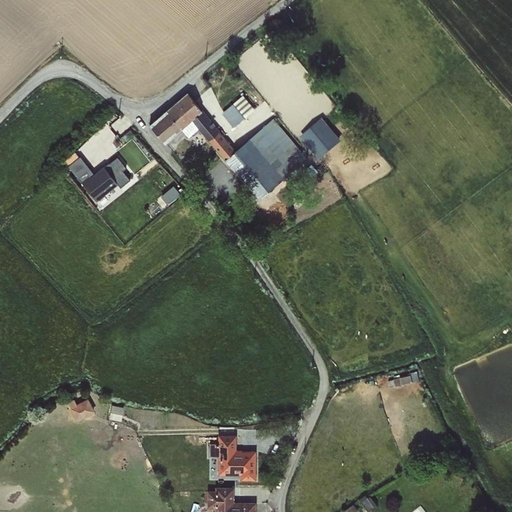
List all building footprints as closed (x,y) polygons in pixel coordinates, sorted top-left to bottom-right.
[(244,144),(205,99),(204,100),(193,87),(150,123),(168,144),(185,130),(191,138),(202,128),(263,198),(310,157),(276,117),(244,144)] [(250,95),(240,99),(247,114),(256,110),(250,95)] [(322,158),(345,139),(326,116),(303,134),(322,158)] [(122,156),(93,174),(91,170),(84,174),(99,199),(132,179),(125,168),(128,166),(122,156)] [(78,397),(71,400),(79,419),(98,411),(92,396),(79,401),(78,397)] [(259,479),(260,449),(240,448),(240,433),(218,432),(218,440),(212,440),(212,465),(219,465),(218,473),(244,474),(244,478),(259,479)] [(259,511),(259,500),(238,500),(239,485),(212,485),(211,511),(259,511)]
